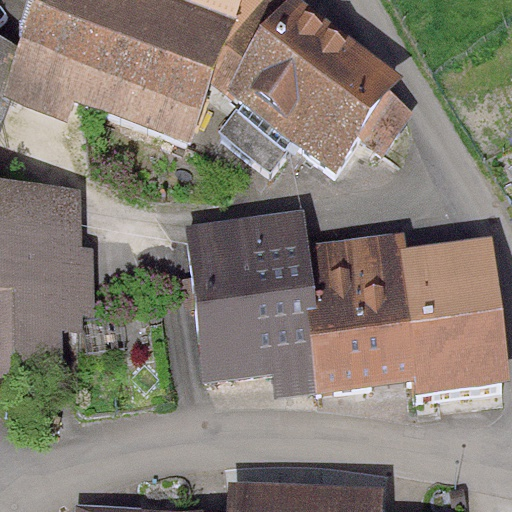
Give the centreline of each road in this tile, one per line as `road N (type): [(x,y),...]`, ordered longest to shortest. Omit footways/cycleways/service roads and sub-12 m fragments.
road 1 (residential): [(2,511),(42,483),(113,453),(197,441),(369,441),(511,471)]
road 2 (residential): [(400,0),(511,227)]
